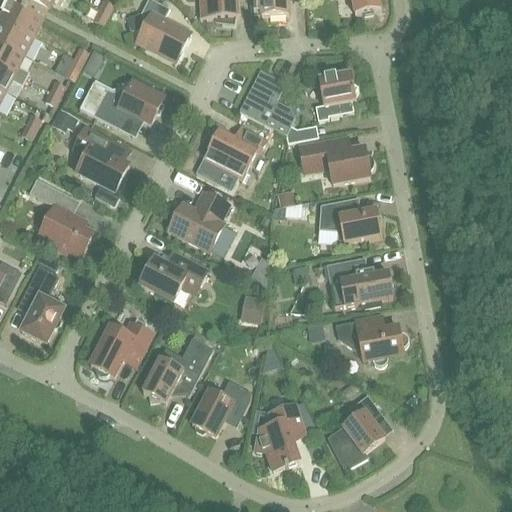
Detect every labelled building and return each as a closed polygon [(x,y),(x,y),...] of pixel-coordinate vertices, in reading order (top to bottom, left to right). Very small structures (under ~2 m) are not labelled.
[(33,4),(49,12),(55,0),(24,0),(29,2),(29,3),(33,4)] [(198,0),(200,24),(221,22),(222,27),(235,30),(236,21),(239,21),(237,0),(198,0)] [(260,0),(262,20),(288,18),(286,0),(260,0)] [(378,0),(351,0),(355,18),(362,17),(365,20),(373,18),(374,14),(381,13),(378,0)] [(176,66),(191,37),(165,23),(170,12),(149,1),(141,17),(145,30),(137,46),(176,66)] [(24,12),(8,4),(0,19),(0,23),(34,41),(44,22),(28,14),(28,13),(25,12),(24,12)] [(105,4),(99,14),(109,19),(114,9),(105,4)] [(99,14),(94,25),(103,29),(109,19),(99,14)] [(0,23),(0,46),(25,59),(34,41),(0,23)] [(0,46),(0,69),(26,83),(29,76),(19,71),(25,59),(0,46)] [(80,52),(75,62),(84,67),(89,57),(80,52)] [(90,60),(101,66),(105,60),(94,54),(90,60)] [(75,62),(69,72),(79,77),(84,67),(75,62)] [(0,69),(0,92),(6,96),(12,84),(22,90),(26,83),(0,69)] [(285,75),(286,95),(302,95),(301,74),(285,75)] [(319,82),(324,109),(316,111),(318,125),(329,123),(329,120),(354,116),(352,105),(356,105),(355,100),(359,94),(353,90),(350,76),(319,82)] [(278,87),(260,78),(240,117),(287,141),(289,147),(300,144),(297,135),(289,131),(293,125),(290,117),(273,108),(279,95),(278,87)] [(80,113),(94,120),(120,134),(128,117),(151,129),(165,101),(150,94),(151,91),(138,84),(137,87),(133,85),(130,91),(113,96),(93,86),(80,113)] [(56,86),(51,96),(60,100),(65,90),(56,86)] [(51,96),(45,106),(55,111),(60,100),(51,96)] [(61,113),(52,130),(65,137),(68,132),(73,134),(79,122),(61,113)] [(32,119),(26,129),(36,134),(41,124),(32,119)] [(26,129),(21,139),(30,144),(36,134),(26,129)] [(214,145),(205,164),(242,183),(256,155),(260,157),(266,144),(242,131),(235,143),(226,139),(228,134),(217,129),(210,143),(214,145)] [(122,184),(129,170),(110,160),(116,147),(85,131),(74,153),(86,160),(77,177),(101,189),(95,200),(115,210),(126,187),(122,184)] [(342,156),(339,143),(299,150),(305,178),(330,173),(333,188),(370,181),(369,175),(373,171),(373,166),(371,161),(366,158),(365,152),(342,156)] [(37,183),(30,197),(51,208),(58,194),(37,183)] [(278,197),(280,211),(284,210),(295,208),(293,194),(278,197)] [(195,213),(183,206),(168,235),(211,257),(225,228),(221,226),(230,208),(204,195),(195,213)] [(320,233),(320,234),(338,235),(337,249),(382,240),(380,233),(381,220),(378,220),(376,213),(358,216),(353,217),(351,203),(321,209),(320,233)] [(55,209),(40,240),(61,250),(59,254),(67,258),(69,255),(82,262),(95,237),(84,232),(87,225),(55,209)] [(286,222),(284,210),(280,211),(275,212),(277,223),(286,222)] [(263,219),(259,227),(267,231),(271,223),(263,219)] [(166,268),(154,261),(140,288),(174,306),(181,291),(196,299),(209,274),(173,255),(166,268)] [(379,303),(393,301),(388,276),(375,278),(374,273),(368,274),(365,262),(327,269),(329,283),(340,281),(342,288),(331,290),(335,312),(362,307),(363,311),(380,307),(379,303)] [(0,296),(9,302),(22,276),(2,266),(0,269),(0,296)] [(298,288),(312,286),(309,269),(295,272),(298,288)] [(21,306),(33,312),(21,335),(46,348),(65,312),(48,304),(60,281),(39,270),(21,306)] [(265,302),(245,299),(245,305),(265,309),(265,302)] [(265,326),(265,315),(250,315),(249,326),(265,326)] [(363,366),(372,364),(372,365),(372,367),(373,368),(374,368),(375,369),(377,370),(379,371),(381,371),(383,370),(384,370),(385,369),(386,368),(387,367),(387,366),(388,365),(388,364),(388,363),(388,361),(404,358),(403,352),(405,352),(406,351),(407,349),(408,349),(409,348),(409,346),(409,345),(409,344),(409,343),(409,342),(408,341),(408,340),(406,338),(405,338),(404,337),(402,337),(400,337),(399,331),(375,335),(372,321),(356,324),(356,325),(336,329),(339,343),(353,354),(361,352),(363,366)] [(114,382),(123,365),(135,372),(152,338),(131,327),(125,339),(111,331),(104,345),(101,345),(98,347),(96,350),(96,354),(98,356),(91,370),(96,372),(96,375),(98,379),(102,381),(107,381),(110,379),(114,382)] [(165,354),(143,397),(149,400),(150,407),(160,405),(166,409),(173,395),(178,394),(179,392),(188,397),(188,399),(189,399),(213,353),(194,343),(184,364),(165,354)] [(192,429),(195,430),(196,435),(202,438),(206,436),(216,441),(229,417),(241,423),(250,406),(252,397),(229,385),(221,401),(210,395),(192,429)] [(355,423),(344,431),(328,443),(344,475),(367,463),(363,458),(384,442),(372,426),(382,418),(368,399),(348,414),(355,423)] [(255,455),(267,457),(273,476),(300,467),(292,444),(305,439),(295,409),(269,418),(273,430),(259,434),(255,455)]
